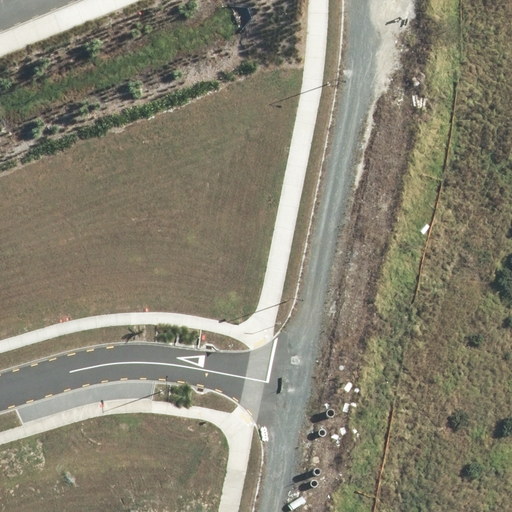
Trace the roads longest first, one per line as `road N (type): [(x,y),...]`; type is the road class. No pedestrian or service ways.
road 1 (residential): [(295,386),(359,83),(367,2)]
road 2 (residential): [(0,392),(69,371),(152,362),(295,386)]
road 3 (residential): [(270,511),(295,386)]
